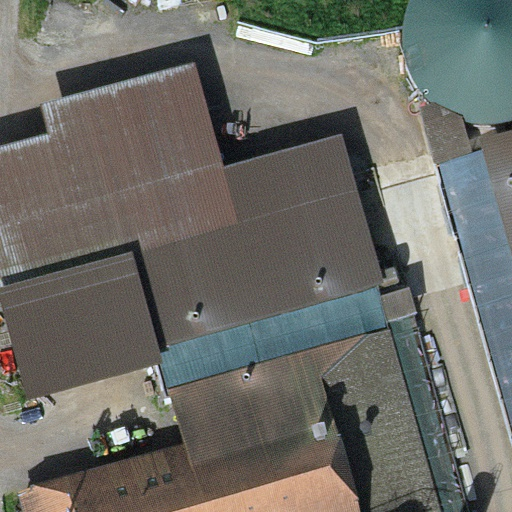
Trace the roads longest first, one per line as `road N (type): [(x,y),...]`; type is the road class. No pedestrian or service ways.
road 1 (track): [(504,511),(435,293),(399,141),(337,70),(200,43),(0,73)]
road 2 (track): [(435,293),(0,431)]
